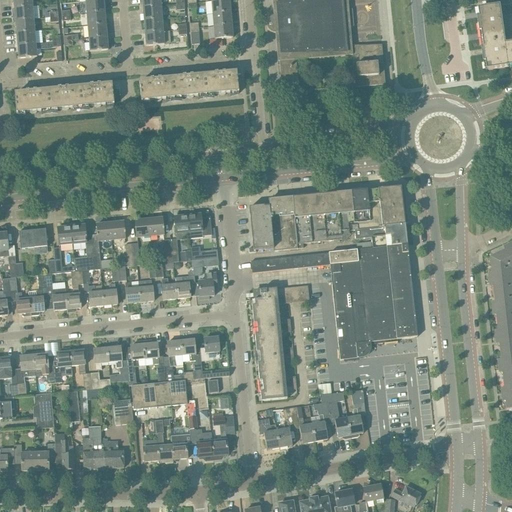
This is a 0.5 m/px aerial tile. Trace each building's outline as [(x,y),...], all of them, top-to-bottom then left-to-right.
[(13,0),(14,9),(32,7),(31,0),(13,0)] [(86,14),(105,13),(104,0),(85,2),(86,14)] [(160,0),(141,0),(143,9),(161,7),(160,0)] [(278,62),(279,62),(296,61),(352,56),(352,46),(350,27),(354,27),(352,10),(349,10),(348,2),(350,0),(272,0),(274,17),(272,17),(271,18),(270,18),(269,19),(268,20),(267,22),(267,23),(266,24),(266,25),(266,26),(267,27),(267,28),(267,29),(268,30),(269,31),(270,32),(271,33),(272,33),(274,34),(275,34),(278,62)] [(511,0),(497,0),(493,1),(492,0),(478,0),(479,4),(489,2),(490,8),(511,5),(511,0)] [(231,13),(229,1),(211,2),(212,15),(231,13)] [(38,7),(32,7),(14,9),(15,21),(33,20),(39,19),(38,7)] [(161,7),(143,9),(144,21),(162,20),(161,7)] [(480,10),(485,47),(506,44),(502,16),(501,7),(480,10)] [(87,27),(106,25),(105,13),(86,14),(78,15),(78,21),(87,20),(87,27)] [(231,13),(212,15),(213,27),(232,26),(231,13)] [(35,32),(33,20),(15,21),(16,34),(35,32)] [(145,34),(163,32),(162,20),(144,21),(145,34)] [(107,38),(106,25),(87,27),(88,39),(107,38)] [(232,26),(213,27),(214,40),(233,38),(232,26)] [(198,29),(190,29),(191,46),(200,45),(198,29)] [(36,45),(35,32),(16,34),(17,46),(36,45)] [(164,45),(163,32),(145,34),(146,47),(164,45)] [(107,38),(88,39),(89,52),(108,50),(107,38)] [(485,47),(489,71),(511,67),(511,53),(511,43),(506,44),(485,47)] [(36,45),(17,46),(18,59),(37,57),(36,45)] [(355,88),(385,85),(382,46),(352,46),(352,56),(355,88)] [(282,94),(298,93),(296,61),(279,62),(282,94)] [(236,73),(204,76),(206,95),(237,92),(237,95),(238,94),(236,73)] [(171,80),(173,98),(206,95),(204,76),(171,80)] [(139,83),(141,104),(142,104),(142,101),(173,98),(171,80),(139,83)] [(111,85),(79,89),(81,107),(113,104),(113,107),(114,107),(111,85)] [(79,89),(47,92),(49,111),(81,107),(79,89)] [(14,95),(16,116),(17,116),(17,114),(49,111),(47,92),(14,95)] [(161,116),(137,117),(138,131),(161,130),(161,116)] [(353,214),(356,214),(358,231),(405,225),(401,188),(351,193),(353,214)] [(341,241),(348,232),(346,215),(353,214),(351,193),(337,194),(336,194),(338,216),(339,216),(340,231),(341,241)] [(341,241),(340,231),(339,216),(338,216),(336,194),(322,196),(327,243),(341,241)] [(307,197),(312,244),(327,243),(322,196),(307,197)] [(297,245),(312,244),(307,197),(292,198),(297,245)] [(269,207),(273,249),(273,252),(297,250),(297,245),(292,198),(268,201),(269,207)] [(273,249),(269,207),(249,209),(253,249),(249,249),(249,254),(255,253),(255,251),(273,249)] [(187,216),(188,234),(202,233),(202,237),(212,236),(210,218),(201,219),(200,215),(195,216),(194,213),(187,214),(187,216)] [(188,234),(187,216),(174,218),(175,235),(188,234)] [(162,219),(148,220),(150,238),(163,236),(162,219)] [(137,239),(150,238),(148,220),(135,221),(137,239)] [(123,223),(109,224),(111,241),(125,240),(123,223)] [(79,224),(71,225),(73,245),(86,244),(85,236),(84,226),(79,227),(79,224)] [(98,243),(111,241),(109,224),(96,225),(98,243)] [(71,225),(63,226),(63,228),(57,229),(58,239),(59,246),(73,245),(71,225)] [(373,249),(407,246),(405,225),(358,231),(354,231),(355,240),(371,238),(373,249)] [(32,231),(34,249),(47,248),(45,230),(32,231)] [(34,249),(32,231),(19,233),(20,250),(34,249)] [(0,258),(3,258),(3,256),(9,255),(8,251),(7,234),(0,234),(0,258)] [(170,241),(172,263),(179,263),(176,240),(170,241)] [(165,264),(172,263),(170,241),(163,241),(165,264)] [(131,245),(133,267),(145,266),(144,264),(140,265),(138,244),(131,245)] [(98,245),(92,246),(94,271),(101,270),(98,245)] [(133,267),(131,245),(125,246),(127,268),(133,267)] [(75,273),(82,272),(89,272),(89,271),(94,271),(92,246),(85,247),(87,258),(74,260),(75,267),(75,273)] [(356,251),(328,254),(329,266),(330,266),(333,298),(340,361),(357,359),(357,355),(359,355),(361,355),(367,348),(367,343),(417,338),(407,246),(373,249),(366,250),(356,251)] [(75,267),(72,267),(72,266),(70,265),(67,265),(66,267),(66,268),(62,268),(60,248),(53,249),(54,261),(55,266),(55,275),(63,274),(71,273),(75,273),(75,267)] [(191,262),(201,261),(205,260),(204,253),(198,254),(198,249),(190,250),(191,262)] [(511,250),(492,260),(509,412),(511,411),(511,250)] [(181,263),(191,262),(190,253),(180,254),(181,263)] [(9,257),(8,257),(9,266),(10,279),(15,279),(17,279),(17,278),(16,270),(16,269),(15,265),(15,257),(9,257)] [(252,274),(292,270),(291,258),(251,262),(252,274)] [(205,260),(201,261),(191,262),(192,269),(206,267),(205,260)] [(17,278),(17,279),(23,278),(22,264),(15,265),(16,269),(16,270),(17,278)] [(155,265),(156,279),(163,279),(162,265),(155,265)] [(125,268),(118,269),(120,283),(126,282),(125,268)] [(113,283),(120,283),(118,269),(111,270),(113,283)] [(82,272),(75,273),(71,273),(72,289),(73,296),(66,296),(67,311),(80,309),(79,295),(78,289),(78,286),(83,286),(82,272)] [(89,272),(82,272),(83,286),(90,285),(89,272)] [(216,289),(215,274),(205,275),(206,283),(198,283),(200,300),(209,299),(208,297),(213,296),(213,289),(216,289)] [(49,276),(45,276),(47,298),(52,298),(54,312),(67,311),(65,290),(52,291),(51,275),(49,276)] [(45,276),(37,277),(39,293),(36,293),(36,299),(30,300),(31,317),(38,316),(39,315),(39,313),(44,313),(43,299),(47,298),(45,276)] [(176,286),(177,300),(190,299),(189,286),(195,286),(194,278),(182,279),(175,280),(176,286)] [(10,279),(9,280),(10,292),(11,302),(16,302),(17,315),(22,315),(22,317),(25,318),(31,317),(30,300),(22,301),(22,294),(16,295),(15,279),(10,279)] [(163,301),(177,300),(176,286),(168,287),(167,280),(162,281),(162,287),(163,301)] [(138,283),(139,289),(141,303),(153,302),(152,288),(151,282),(138,283)] [(141,303),(139,289),(132,290),(131,284),(125,284),(126,291),(125,291),(127,305),(141,303)] [(102,293),(104,307),(117,306),(116,292),(115,292),(115,285),(109,286),(110,292),(102,293)] [(104,307),(102,293),(95,293),(95,287),(89,288),(90,294),(89,294),(90,308),(104,307)] [(309,302),(307,287),(253,292),(254,301),(251,301),(261,402),(287,399),(277,299),(283,298),(284,304),(309,302)] [(180,339),(182,356),(189,356),(190,362),(195,361),(196,365),(193,365),(194,373),(184,374),(184,375),(185,382),(203,380),(202,373),(200,355),(195,355),(194,340),(189,341),(189,339),(188,338),(180,339)] [(220,359),(218,338),(204,339),(206,361),(220,359)] [(173,383),(173,376),(172,367),(176,367),(176,363),(175,357),(182,356),(180,339),(173,340),(172,341),(172,343),(167,343),(168,358),(163,358),(166,384),(169,383),(173,383)] [(145,357),(145,355),(144,345),(143,342),(136,343),(135,344),(135,346),(130,347),(131,357),(132,361),(132,368),(134,367),(139,367),(138,361),(145,360),(145,357)] [(157,344),(152,344),(152,343),(151,342),(143,342),(144,345),(145,355),(145,357),(145,360),(152,359),(153,366),(158,365),(159,368),(156,368),(158,384),(166,384),(163,358),(158,359),(157,344)] [(129,383),(129,382),(128,374),(127,362),(122,362),(120,348),(107,349),(108,364),(115,363),(116,369),(121,369),(121,371),(119,371),(120,383),(128,382),(128,383),(129,383)] [(71,367),(69,349),(61,350),(61,353),(57,354),(58,368),(53,369),(54,384),(62,384),(61,375),(65,374),(64,368),(71,367)] [(69,349),(71,367),(78,367),(79,376),(83,376),(84,391),(92,391),(91,374),(85,375),(84,366),(85,366),(83,351),(70,352),(70,349),(69,349)] [(108,364),(107,349),(93,350),(95,365),(96,371),(102,371),(101,364),(108,364)] [(54,384),(53,369),(52,358),(47,359),(46,355),(41,355),(41,352),(32,353),(33,356),(34,366),(34,371),(42,370),(42,376),(46,376),(47,385),(54,384)] [(33,356),(32,353),(24,354),(24,357),(20,357),(21,372),(22,372),(22,378),(35,377),(34,371),(34,366),(33,356)] [(0,380),(11,379),(12,385),(17,385),(15,370),(11,371),(10,358),(0,359),(0,380)] [(221,371),(202,373),(203,380),(221,378),(221,371)] [(91,374),(92,391),(111,389),(110,380),(99,381),(99,373),(91,374)] [(135,373),(128,374),(129,382),(129,383),(129,387),(131,387),(134,387),(136,386),(135,373)] [(219,393),(217,381),(208,382),(209,394),(219,393)] [(185,382),(173,383),(169,383),(171,407),(187,406),(187,403),(187,402),(185,382)] [(157,409),(171,407),(169,383),(166,384),(158,384),(154,385),(157,409)] [(17,385),(18,397),(27,397),(25,384),(17,385)] [(154,385),(148,385),(136,386),(134,387),(131,387),(133,411),(157,409),(154,385)] [(362,392),(351,393),(355,417),(347,419),(350,436),(351,439),(357,438),(359,437),(359,435),(363,434),(360,417),(365,416),(363,399),(362,392)] [(80,422),(77,393),(66,394),(69,423),(80,422)] [(51,395),(37,396),(34,396),(35,408),(52,406),(51,395)] [(330,425),(335,424),(338,439),(342,438),(342,440),(345,441),(351,439),(350,436),(347,419),(340,420),(336,402),(335,403),(333,395),(331,395),(325,396),(326,404),(329,420),(330,425)] [(6,399),(0,399),(0,419),(2,420),(2,410),(7,410),(14,410),(13,399),(6,399)] [(133,424),(130,400),(111,403),(114,426),(133,424)] [(187,406),(188,418),(196,418),(194,401),(187,402),(187,403),(187,406)] [(330,425),(329,420),(326,404),(321,405),(313,406),(314,412),(317,411),(320,424),(312,425),(315,443),(327,441),(325,426),(330,425)] [(297,408),(291,409),(294,430),(299,429),(302,445),(315,443),(312,425),(304,427),(303,419),(301,408),(297,408)] [(284,430),(276,432),(279,449),(292,447),(289,431),(294,430),(291,409),(283,411),(285,422),(283,422),(284,430)] [(196,418),(188,418),(190,431),(190,433),(196,433),(197,433),(196,429),(197,429),(197,427),(196,417),(196,418)] [(37,430),(53,429),(53,418),(36,420),(37,430)] [(279,449),(276,432),(275,426),(270,427),(268,420),(258,422),(259,436),(264,436),(267,451),(279,449)] [(155,422),(156,434),(157,448),(158,462),(165,461),(165,464),(166,465),(173,464),(172,446),(164,447),(163,434),(162,421),(155,422)] [(148,435),(156,434),(155,422),(147,422),(148,435)] [(94,470),(104,469),(104,451),(103,451),(102,445),(100,445),(100,440),(100,427),(92,428),(92,439),(92,452),(93,452),(94,470)] [(201,427),(197,427),(197,429),(196,429),(197,433),(196,433),(197,436),(196,436),(197,444),(198,458),(204,458),(204,461),(205,462),(213,461),(211,443),(202,443),(201,436),(202,436),(201,427)] [(225,433),(220,434),(221,442),(211,443),(213,461),(221,460),(222,459),(222,456),(228,456),(226,441),(225,433)] [(83,470),(94,470),(93,452),(92,452),(92,439),(89,439),(89,436),(89,439),(83,439),(83,470)] [(172,446),(173,464),(173,460),(187,459),(186,445),(179,446),(178,439),(176,437),(171,437),(172,446)] [(55,445),(55,460),(56,460),(56,458),(62,458),(63,471),(74,470),(73,455),(68,455),(67,442),(62,442),(61,438),(55,438),(55,445)] [(107,440),(100,440),(100,445),(102,445),(103,451),(104,451),(104,469),(124,469),(123,451),(118,451),(118,442),(107,443),(107,440)] [(14,450),(14,461),(21,461),(21,472),(35,472),(35,454),(21,454),(21,445),(14,445),(14,450)] [(55,460),(55,445),(48,445),(48,453),(35,454),(35,472),(49,471),(48,460),(55,460)] [(158,462),(157,448),(143,449),(144,463),(158,462)] [(14,465),(14,461),(14,450),(0,450),(1,457),(0,456),(0,472),(8,472),(8,465),(14,465)] [(363,489),(366,503),(373,501),(374,511),(385,511),(386,502),(383,503),(380,486),(363,489)] [(420,495),(406,488),(402,495),(395,491),(391,497),(414,508),(420,495)] [(334,508),(334,511),(342,511),(342,507),(350,506),(354,505),(351,491),(342,493),(343,494),(336,496),(335,493),(335,494),(338,507),(334,508)] [(330,511),(328,498),(327,499),(327,498),(317,500),(317,498),(309,500),(309,501),(299,503),(300,511),(330,511)] [(386,502),(385,511),(393,511),(394,501),(386,500),(386,502)] [(279,511),(294,511),(292,503),(286,504),(285,502),(280,504),(280,505),(279,505),(279,511)]
